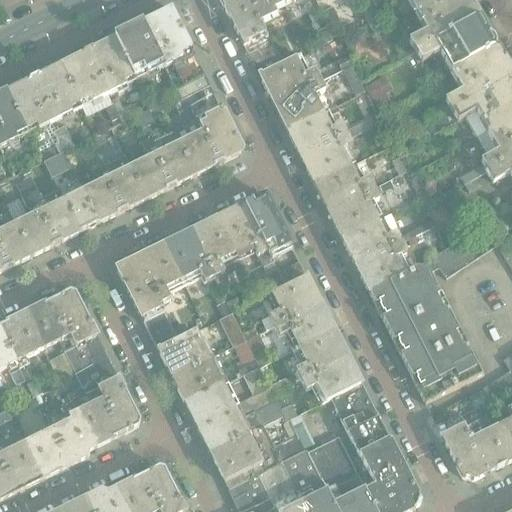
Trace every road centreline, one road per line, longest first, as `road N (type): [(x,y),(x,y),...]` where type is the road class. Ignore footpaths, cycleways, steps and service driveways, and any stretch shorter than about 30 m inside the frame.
road 1 (residential): [(452,511),(276,167)]
road 2 (residential): [(85,262),(276,167)]
road 3 (residential): [(85,262),(168,437)]
road 4 (residential): [(276,167),(193,0)]
road 5 (residential): [(19,511),(168,437)]
